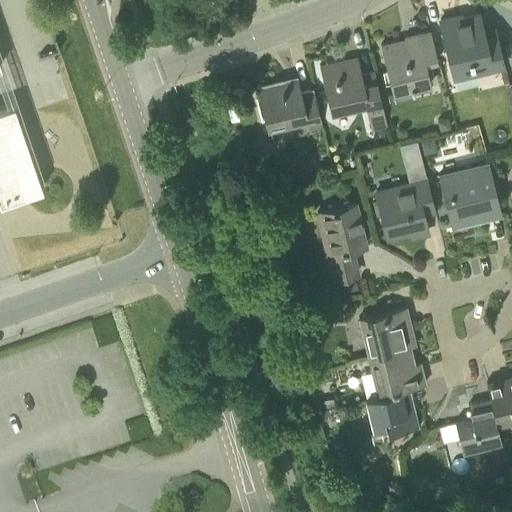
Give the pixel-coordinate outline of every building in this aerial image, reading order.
[(455,78),(505,66),(495,27),(482,30),(478,13),(450,20),(450,17),(440,19),(455,78)] [(425,62),(437,59),(430,30),(404,36),(405,40),(399,41),(399,39),(380,44),(392,93),(430,84),(425,62)] [(387,126),(378,89),(374,70),(361,73),(358,62),(346,65),(345,58),(319,64),(330,111),(364,103),(371,130),(387,126)] [(320,117),(317,107),(313,88),(299,91),(296,82),(283,85),(282,82),(259,87),(269,128),(320,117)] [(0,200),(42,187),(21,124),(19,124),(17,116),(18,115),(13,103),(0,107),(0,200)] [(436,118),(439,129),(450,126),(447,115),(436,118)] [(433,136),(420,140),(423,153),(437,150),(433,136)] [(491,159),(437,172),(451,225),(489,215),(486,201),(501,197),(491,159)] [(408,179),(375,187),(387,236),(410,230),(412,235),(427,231),(421,205),(432,202),(434,210),(435,210),(430,190),(425,172),(408,177),(408,179)] [(314,211),(330,279),(357,272),(350,247),(365,243),(354,202),(314,211)] [(344,282),(346,291),(358,288),(356,279),(344,282)] [(367,355),(409,345),(415,343),(405,305),(358,316),(367,355)] [(288,314),(291,326),(303,323),(300,311),(288,314)] [(367,355),(376,394),(409,386),(424,382),(421,369),(415,371),(409,345),(367,355)] [(511,374),(507,375),(508,379),(489,385),(487,380),(486,381),(490,396),(496,422),(511,417),(511,374)] [(372,427),(384,424),(386,433),(418,425),(413,408),(415,408),(415,407),(414,407),(409,386),(376,394),(364,397),(369,419),(371,419),(372,427)] [(495,422),(496,422),(490,396),(479,399),(479,400),(468,403),(471,416),(454,421),(461,449),(500,439),(495,422)] [(427,483),(409,486),(412,504),(429,501),(427,483)]
